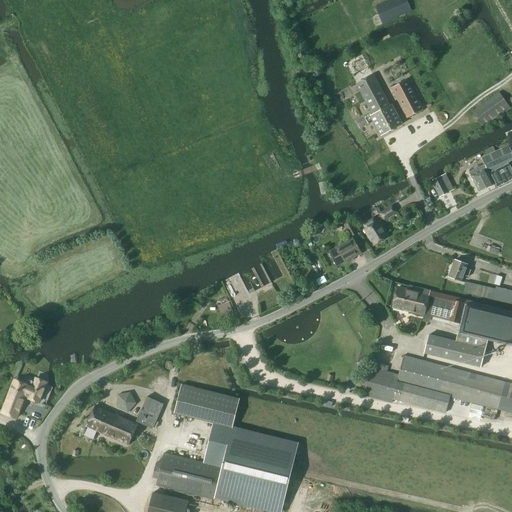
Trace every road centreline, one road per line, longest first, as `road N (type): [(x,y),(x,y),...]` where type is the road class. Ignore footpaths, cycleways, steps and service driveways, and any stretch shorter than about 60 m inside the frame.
road 1 (tertiary): [(65,511),(39,447),(57,409),(88,379),(159,347),(274,316),(511,187)]
road 2 (track): [(465,511),(339,483)]
